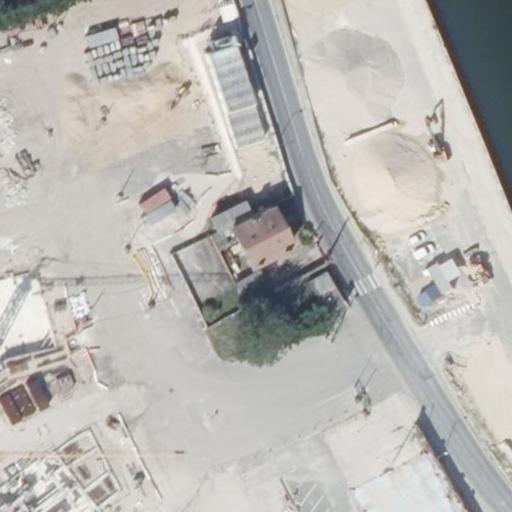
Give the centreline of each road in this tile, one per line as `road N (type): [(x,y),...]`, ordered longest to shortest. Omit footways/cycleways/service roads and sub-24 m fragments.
road 1 (secondary): [(510,511),(405,355),(313,190),(254,0)]
road 2 (unknown): [(391,331),(283,383),(358,511)]
